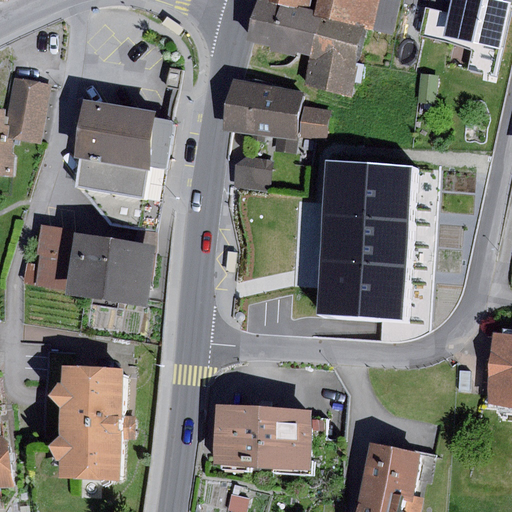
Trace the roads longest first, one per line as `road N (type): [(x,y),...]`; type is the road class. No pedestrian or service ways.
road 1 (residential): [(191,343),(396,355),(446,340),(474,296),(511,126)]
road 2 (primary): [(191,343),(209,164),(245,0)]
road 3 (primary): [(172,511),(191,343)]
